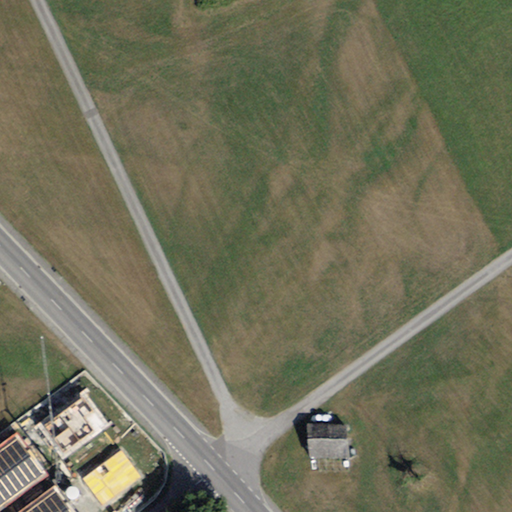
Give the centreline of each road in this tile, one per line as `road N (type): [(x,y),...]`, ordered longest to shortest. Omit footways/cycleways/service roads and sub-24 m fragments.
road 1 (track): [(242,441),(32,0)]
road 2 (track): [(215,471),(242,441),(511,248)]
road 3 (secondary): [(215,471),(0,246)]
